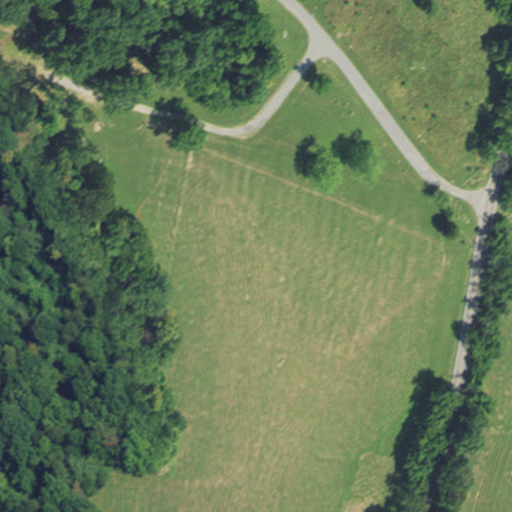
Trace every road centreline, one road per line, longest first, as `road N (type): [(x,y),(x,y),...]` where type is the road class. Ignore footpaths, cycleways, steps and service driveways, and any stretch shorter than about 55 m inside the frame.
road 1 (secondary): [(420,511),(453,403),(490,203),(511,132)]
road 2 (residential): [(490,203),(424,169),(286,0)]
